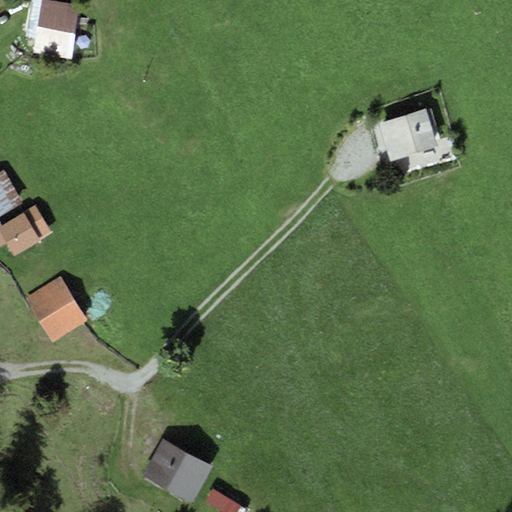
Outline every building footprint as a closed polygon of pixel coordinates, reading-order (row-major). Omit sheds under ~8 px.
[(78,5),(41,0),(34,54),(71,59),(78,5)] [(426,108),(378,123),(390,162),(438,147),(426,108)] [(5,170),(0,172),(0,215),(23,203),(5,170)] [(24,213),(0,226),(0,231),(14,255),(40,240),(24,213)] [(62,276),(25,298),(52,342),(89,319),(62,276)] [(213,466),(163,438),(142,475),(192,503),(213,466)] [(252,511),(215,491),(207,504),(221,511),(252,511)]
